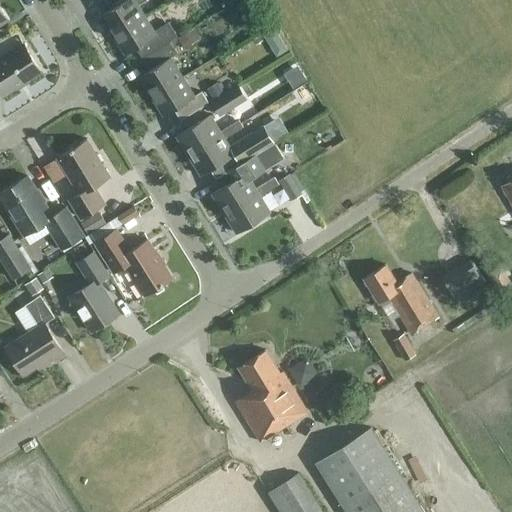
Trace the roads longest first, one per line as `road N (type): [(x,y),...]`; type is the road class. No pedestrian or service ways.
road 1 (unknown): [(183,327),(263,449),(284,456),(377,415),(397,414),(417,429),(474,511)]
road 2 (unclassified): [(226,300),(511,110)]
road 3 (unclassified): [(0,446),(226,300)]
road 4 (residential): [(226,300),(92,84)]
